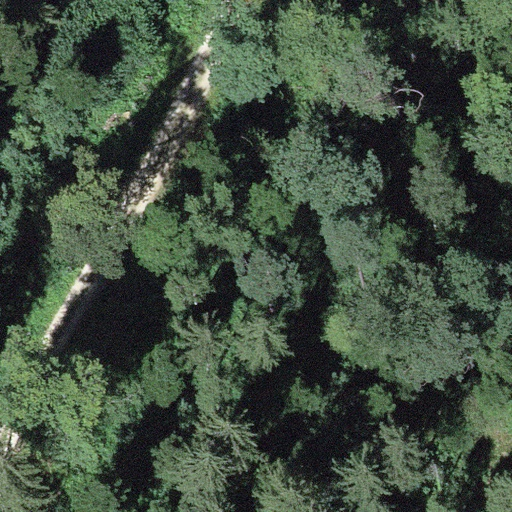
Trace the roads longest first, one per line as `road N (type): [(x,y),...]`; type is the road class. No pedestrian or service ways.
road 1 (track): [(235,0),(208,68),(109,232),(0,442)]
road 2 (track): [(35,511),(87,355),(109,232)]
